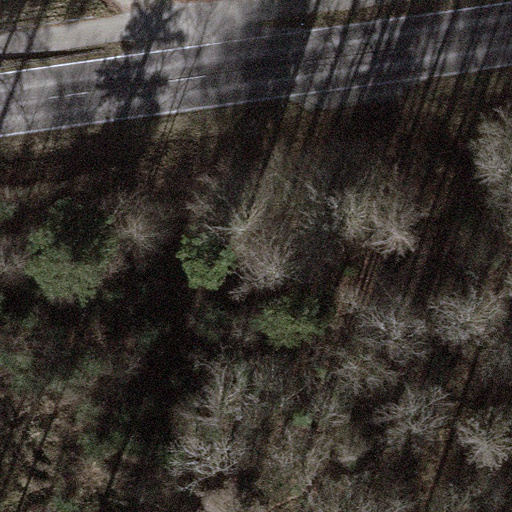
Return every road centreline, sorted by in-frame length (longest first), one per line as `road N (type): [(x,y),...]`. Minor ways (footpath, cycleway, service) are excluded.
road 1 (secondary): [(511,30),(0,107)]
road 2 (track): [(151,0),(272,68)]
